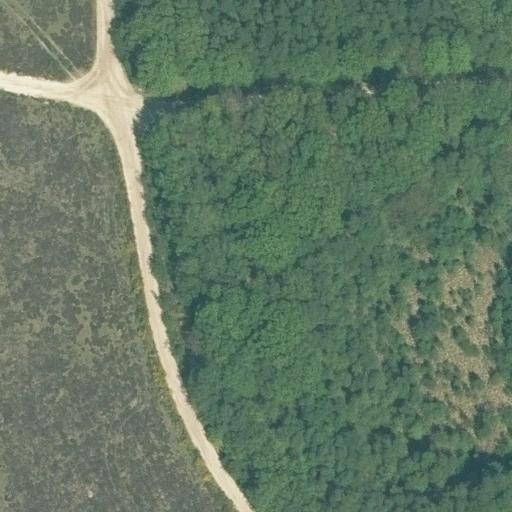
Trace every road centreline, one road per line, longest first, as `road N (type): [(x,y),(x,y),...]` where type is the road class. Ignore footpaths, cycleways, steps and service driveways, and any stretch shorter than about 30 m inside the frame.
road 1 (track): [(245,511),(195,433),(162,348),(107,60),(105,0)]
road 2 (track): [(511,90),(148,110),(0,83)]
